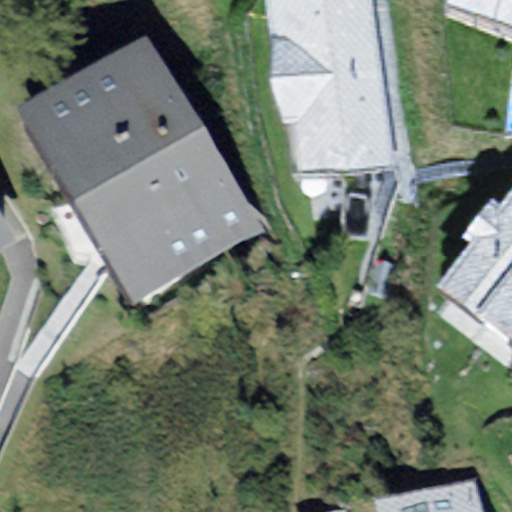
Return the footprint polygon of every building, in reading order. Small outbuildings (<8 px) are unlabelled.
[(367,0),(253,0),(277,170),(389,155),(367,0)] [(511,0),(447,0),(444,12),(511,37),(511,0)] [(141,36),(2,130),(131,319),(270,224),(141,36)] [(511,183),(510,182),(425,311),(511,368),(511,183)] [(0,219),(0,252),(15,244),(0,219)] [(511,484),(502,490),(511,508),(511,484)] [(479,511),(476,489),(400,511),(479,511)] [(348,511),(343,500),(314,511),(348,511)]
